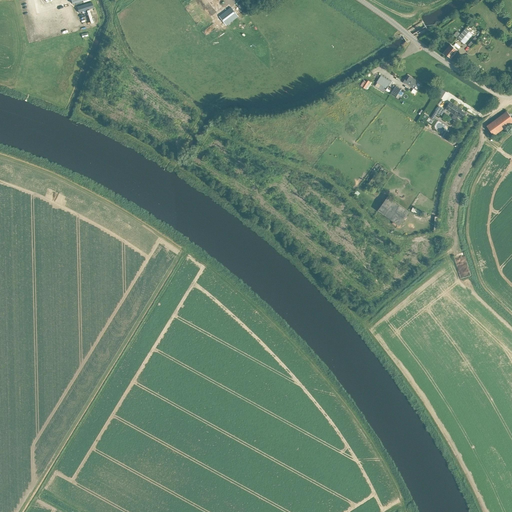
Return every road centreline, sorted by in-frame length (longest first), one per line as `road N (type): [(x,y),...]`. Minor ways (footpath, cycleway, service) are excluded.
road 1 (tertiary): [(508,96),(360,0)]
road 2 (unclassified): [(434,214),(453,155),(508,96)]
